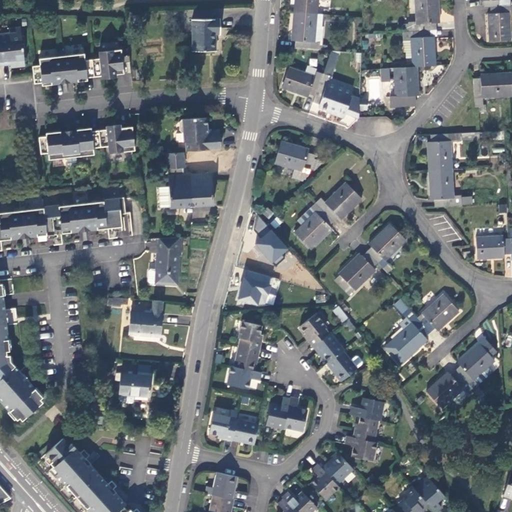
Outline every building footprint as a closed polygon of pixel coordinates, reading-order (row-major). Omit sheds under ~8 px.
[(294,0),(294,11),(317,13),(317,0),(294,0)] [(439,22),(438,0),(414,0),(416,20),(408,21),(409,30),(430,29),(437,29),(436,22),(439,22)] [(500,5),(490,6),(490,12),(488,12),(489,40),(511,39),(509,14),(510,11),(507,12),(507,5),(500,5)] [(317,13),(294,11),(292,27),(291,40),(295,40),(295,48),(320,49),(320,45),(320,42),(314,42),(317,13)] [(322,13),(317,13),(314,42),(320,42),(320,45),(321,45),(323,26),(321,26),(322,13)] [(133,15),(134,27),(141,26),(140,15),(133,15)] [(193,50),(217,50),(217,34),(217,29),(221,29),(220,18),(192,19),(193,37),(193,50)] [(0,65),(10,64),(10,59),(15,59),(24,58),(20,29),(9,31),(10,38),(0,39),(0,65)] [(431,36),(430,29),(409,30),(402,30),(403,40),(411,40),(412,60),(412,66),(417,66),(436,65),(434,35),(431,36)] [(406,60),(412,60),(411,40),(403,40),(401,41),(402,52),(405,51),(406,60)] [(39,64),(32,65),(34,82),(42,81),(43,84),(51,83),(51,80),(77,77),(78,81),(87,79),(86,76),(101,74),(101,77),(116,76),(116,72),(124,71),(123,61),(130,60),(130,53),(122,55),(121,48),(99,50),(100,57),(84,59),(83,52),(65,54),(55,55),(39,57),(39,64)] [(315,96),(313,102),(319,104),(318,108),(328,112),(344,117),(345,113),(357,117),(358,117),(358,108),(359,98),(351,95),(327,87),(330,78),(337,57),(330,53),(323,73),(315,96)] [(309,58),(308,66),(316,67),(317,59),(309,58)] [(309,94),(315,96),(323,73),(317,71),(315,76),(289,66),(282,87),(308,97),(309,94)] [(391,108),(416,106),(415,95),(419,95),(417,66),(412,66),(393,67),(394,76),(389,76),(388,67),(380,68),(381,81),(394,81),(395,96),(390,96),(391,108)] [(480,77),(473,77),(475,107),(483,106),(482,97),(511,95),(510,72),(480,73),(480,77)] [(330,78),(327,87),(351,95),(353,87),(330,78)] [(204,117),(180,119),(177,122),(177,131),(180,133),(181,139),(184,142),(185,153),(219,150),(218,133),(208,134),(205,135),(205,131),(204,117)] [(46,138),(39,139),(41,156),(48,154),(49,162),(68,159),(76,158),(94,156),(93,149),(108,147),(109,154),(135,151),(133,128),(120,129),(120,125),(105,127),(105,131),(90,132),(90,129),(75,131),(75,133),(60,136),(60,132),(45,134),(46,138)] [(427,141),(429,170),(453,169),(451,140),(474,139),(474,132),(431,134),(431,140),(427,141)] [(274,162),(294,168),(303,171),(304,167),(311,169),(314,170),(324,161),(314,158),(315,154),(308,152),(309,148),(281,140),(274,162)] [(185,158),(185,153),(167,153),(168,168),(177,167),(176,158),(185,158)] [(185,167),(185,158),(176,158),(177,167),(185,167)] [(303,171),(294,168),(292,177),(302,180),(309,175),(311,169),(304,167),(303,171)] [(435,199),(435,206),(471,204),(471,196),(461,197),(461,194),(454,195),(453,169),(429,170),(431,199),(435,199)] [(214,205),(211,173),(191,174),(193,206),(214,205)] [(193,206),(191,174),(169,176),(169,189),(162,190),(163,207),(170,206),(170,207),(193,206)] [(321,198),(316,202),(335,221),(339,217),(341,218),(362,198),(346,182),(325,202),(321,198)] [(335,221),(316,202),(311,207),(312,208),(316,212),(302,225),(295,232),(310,249),(332,228),(330,226),(335,221)] [(0,247),(123,233),(122,219),(128,219),(126,203),(61,210),(61,208),(44,210),(45,212),(0,217),(0,247)] [(498,205),(499,213),(507,212),(507,204),(498,205)] [(316,212),(312,208),(298,221),(302,225),(316,212)] [(276,216),(270,223),(276,228),(282,221),(276,216)] [(371,246),(366,251),(378,262),(381,260),(382,258),(384,260),(406,239),(390,223),(368,243),(371,246)] [(297,258),(271,229),(260,242),(280,257),(275,265),(280,269),(286,262),(291,266),(297,258)] [(505,254),(511,254),(510,237),(504,238),(504,235),(476,236),(477,258),(505,256),(505,254)] [(182,240),(162,242),(160,258),(157,258),(156,287),(177,288),(178,258),(181,257),(182,240)] [(280,257),(260,242),(248,260),(268,275),(275,265),(280,257)] [(378,262),(366,251),(362,255),(359,252),(338,273),(338,275),(334,280),(348,296),(375,269),(373,267),(378,262)] [(383,268),(388,274),(391,271),(387,266),(383,268)] [(13,279),(0,280),(0,399),(10,411),(9,413),(15,419),(17,419),(18,420),(18,418),(20,416),(24,421),(39,406),(41,408),(45,405),(43,403),(44,402),(40,398),(42,396),(43,396),(43,395),(44,394),(37,387),(35,388),(29,381),(30,380),(25,374),(23,374),(21,372),(29,365),(22,357),(17,310),(6,311),(4,295),(15,294),(13,279)] [(419,320),(430,332),(435,328),(437,330),(458,311),(443,293),(422,312),(424,315),(419,320)] [(108,297),(107,304),(122,305),(122,303),(129,303),(129,298),(109,296),(108,297)] [(411,311),(400,299),(395,303),(405,315),(411,311)] [(162,313),(163,300),(153,300),(152,312),(132,311),(130,333),(161,336),(163,314),(162,313)] [(352,307),(346,312),(355,323),(362,318),(352,307)] [(425,337),(430,332),(419,320),(411,311),(405,315),(407,317),(412,323),(404,329),(384,347),(399,364),(427,340),(425,337)] [(307,340),(312,346),(313,345),(329,332),(325,327),(326,326),(316,313),(300,325),(306,332),(310,338),(307,340)] [(412,323),(407,317),(399,324),(404,329),(412,323)] [(356,328),(348,318),(342,322),(355,340),(362,335),(356,328)] [(238,343),(260,348),(262,341),(258,340),(260,333),(262,325),(242,320),(237,337),(240,337),(238,343)] [(329,332),(313,345),(318,352),(320,350),(324,355),(329,360),(343,349),(344,348),(331,331),(329,332)] [(459,365),(454,370),(471,388),(478,398),(485,392),(478,384),(492,371),(488,366),(495,360),(492,357),(497,352),(483,338),(457,362),(459,365)] [(258,356),(260,348),(238,343),(233,365),(253,369),(254,363),(255,356),(258,356)] [(329,360),(326,362),(332,370),(335,368),(343,379),(358,367),(357,367),(351,359),(343,349),(329,360)] [(358,355),(355,355),(351,359),(357,367),(362,363),(362,360),(358,355)] [(112,362),(97,361),(96,369),(111,370),(112,362)] [(260,380),(262,371),(253,369),(233,365),(231,365),(227,383),(249,388),(251,378),(260,380)] [(332,370),(340,382),(343,379),(335,368),(332,370)] [(471,388),(454,370),(451,374),(448,371),(426,390),(441,407),(463,388),(466,392),(471,388)] [(121,373),(119,394),(134,395),(151,396),(153,375),(121,373)] [(134,395),(119,394),(119,401),(122,404),(134,405),(134,395)] [(299,397),(291,395),(290,397),(284,427),(302,431),(307,409),(297,407),(299,397)] [(284,427),(290,397),(283,396),(281,404),(270,402),(265,425),(284,429),(284,427)] [(351,405),(350,414),(359,416),(379,420),(381,420),(384,402),(363,397),(360,408),(351,405)] [(87,416),(96,417),(98,403),(90,401),(87,416)] [(231,441),(236,418),(238,412),(231,410),(230,415),(214,412),(210,433),(218,435),(225,436),(224,439),(231,441)] [(379,420),(359,416),(359,419),(358,423),(356,422),(353,436),(374,441),(379,420)] [(254,442),(258,423),(236,418),(231,441),(238,443),(240,439),(254,442)] [(353,436),(346,435),(345,443),(353,445),(351,455),(373,461),(377,442),(374,441),(353,436)] [(47,453),(36,463),(79,511),(143,511),(140,508),(135,511),(133,510),(130,511),(129,511),(125,507),(128,504),(125,500),(121,495),(118,498),(112,492),(115,490),(120,486),(115,480),(110,484),(92,464),(89,466),(84,460),(87,458),(90,455),(91,454),(86,448),(81,451),(72,442),(70,444),(66,440),(64,438),(50,451),(47,453)] [(340,455),(338,452),(327,462),(330,465),(340,455)] [(330,465),(327,462),(321,468),(337,484),(353,469),(340,455),(330,465)] [(92,464),(87,458),(84,460),(89,466),(92,464)] [(321,468),(317,463),(311,469),(317,476),(310,482),(325,499),(339,487),(337,484),(321,468)] [(511,471),(510,471),(503,495),(511,498),(511,494),(511,471)] [(236,476),(216,472),(213,487),(205,486),(204,493),(212,494),(233,499),(235,490),(233,490),(236,476)] [(437,502),(444,496),(438,488),(428,476),(414,488),(428,504),(435,511),(441,506),(437,502)] [(0,511),(0,502),(5,499),(3,497),(9,493),(0,483),(0,511)] [(419,511),(428,504),(414,488),(413,487),(405,493),(407,496),(398,504),(402,509),(399,511),(419,511)] [(121,495),(115,490),(112,492),(118,498),(121,495)] [(287,490),(281,496),(283,498),(296,511),(311,511),(317,508),(302,490),(294,497),(287,490)] [(228,511),(231,511),(234,499),(233,499),(212,494),(208,511),(228,511)] [(296,511),(283,498),(277,503),(283,510),(281,511),(296,511)]
